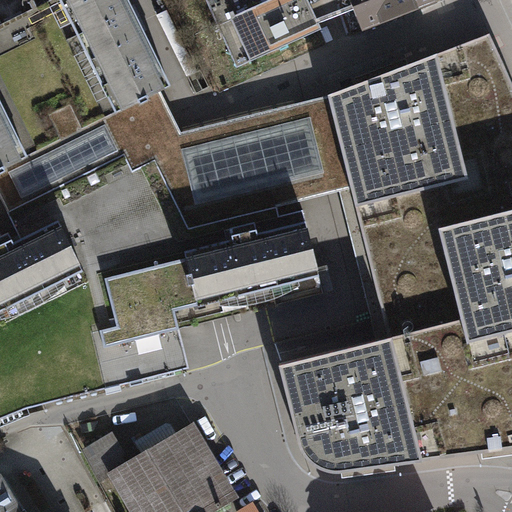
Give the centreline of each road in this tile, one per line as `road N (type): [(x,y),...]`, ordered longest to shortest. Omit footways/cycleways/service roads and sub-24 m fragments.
road 1 (residential): [(0,203),(340,51),(482,0)]
road 2 (unknown): [(0,309),(214,212),(461,151)]
road 3 (residential): [(511,495),(475,487),(311,505),(277,481),(242,415),(232,368)]
road 4 (unknown): [(461,151),(480,285),(511,278)]
